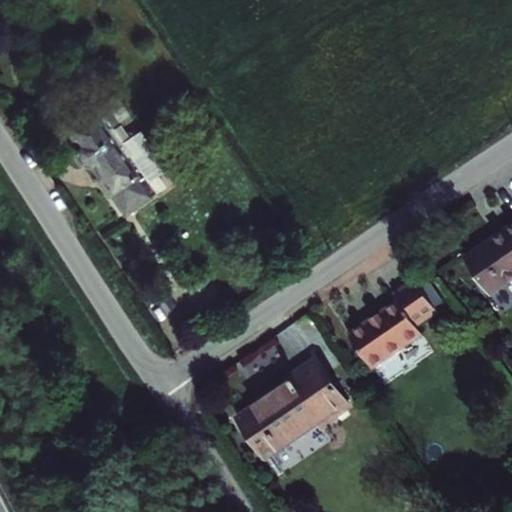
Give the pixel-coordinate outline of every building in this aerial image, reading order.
[(0,0),(0,9),(13,0),(0,0)] [(163,201),(101,113),(71,133),(83,151),(80,160),(90,172),(99,170),(105,180),(100,183),(106,192),(110,189),(134,223),(163,201)] [(511,244),(467,274),(494,312),(511,299),(511,244)] [(396,303),(348,337),(373,372),(422,337),(416,329),(438,313),(414,280),(392,296),(396,303)] [(261,454),(312,420),(316,424),(343,406),(311,359),(284,376),(288,383),(237,417),(261,454)]
